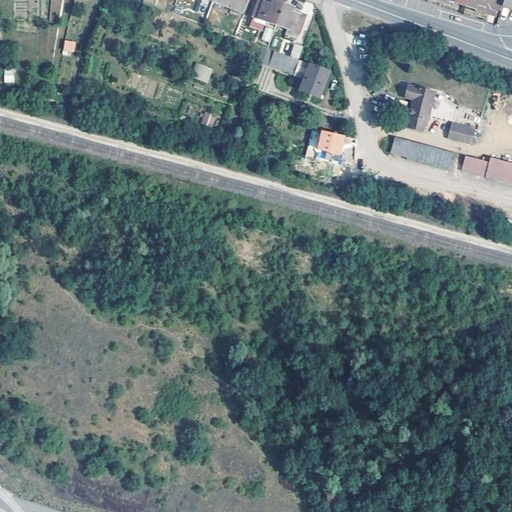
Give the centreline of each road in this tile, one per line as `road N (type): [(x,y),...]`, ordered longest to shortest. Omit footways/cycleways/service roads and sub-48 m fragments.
road 1 (residential): [(327,0),(355,110),(378,161),(402,179),(511,204)]
road 2 (secondary): [(480,47),(349,0)]
